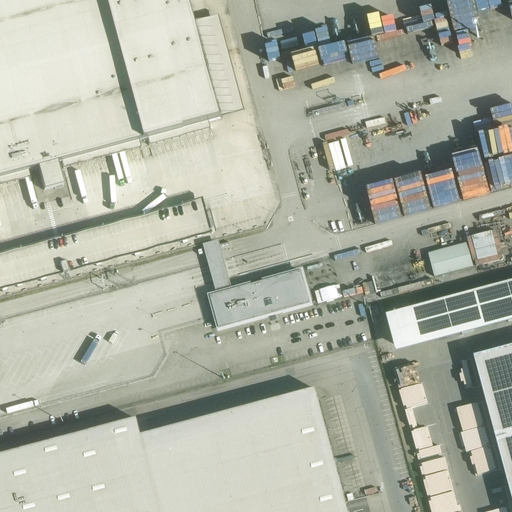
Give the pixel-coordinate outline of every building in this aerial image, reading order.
[(190,0),(0,0),(0,178),(38,168),(44,191),(63,185),(57,162),(221,117),(190,0)] [(437,255),(443,280),(468,274),(462,249),(437,255)] [(69,271),(66,260),(59,262),(62,273),(69,271)] [(219,329),(310,304),(301,272),(210,297),(219,329)] [(511,277),(396,305),(405,346),(511,320),(511,277)] [(511,347),(473,358),(511,500),(511,347)] [(427,364),(403,369),(412,406),(435,401),(427,364)] [(348,511),(316,390),(141,437),(137,420),(0,456),(0,511),(348,511)] [(436,402),(424,405),(424,404),(413,407),(418,427),(441,421),(436,402)] [(440,511),(452,511),(460,511),(456,491),(437,494),(440,511)]
